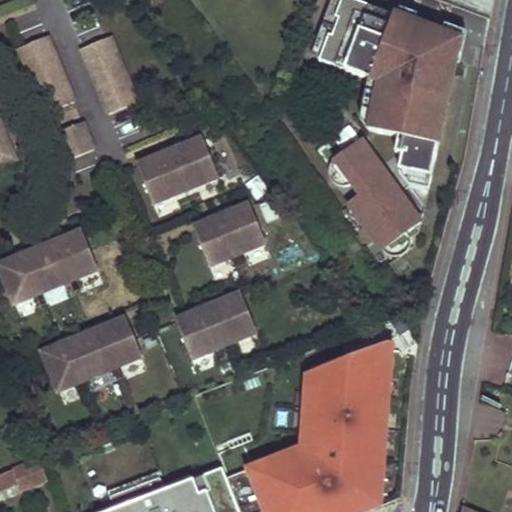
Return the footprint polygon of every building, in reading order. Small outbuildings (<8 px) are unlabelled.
[(412,184),(431,188),(465,33),(446,27),(444,32),(411,20),(409,19),(406,19),(404,20),(403,21),(402,22),(400,25),(396,36),(391,33),(398,15),(358,0),(342,0),(337,17),(340,17),(334,35),(331,34),(321,60),(371,77),(374,79),(375,76),(382,78),(372,129),(402,136),(408,137),(405,153),(401,170),(412,184)] [(49,38),(20,49),(47,115),(75,103),(49,38)] [(111,39),(83,51),(110,116),(138,104),(111,39)] [(374,79),(371,77),(362,117),(372,129),(382,78),(375,76),(374,79)] [(0,121),(0,120),(0,166),(16,160),(0,121)] [(83,124),(56,136),(67,162),(94,151),(83,124)] [(405,153),(408,137),(402,136),(398,152),(405,153)] [(361,139),(337,158),(336,159),(334,159),(333,162),(332,163),(332,165),(331,167),(331,169),(331,171),(331,173),(331,175),(333,178),(335,180),(336,182),(337,182),(339,183),(341,185),(343,185),(345,186),(347,185),(349,185),(351,185),(352,184),(354,184),(356,183),(363,193),(351,203),(386,249),(387,250),(388,251),(390,252),(391,253),(393,254),(395,255),(397,255),(399,255),(401,255),(402,255),(404,254),(406,254),(407,253),(409,251),(410,249),(411,248),(412,247),(413,244),(413,243),(413,240),(413,239),(413,237),(413,235),(412,233),(411,232),(410,231),(423,222),(414,209),(411,212),(404,201),(406,199),(389,175),(385,177),(378,168),(381,165),(361,139)] [(183,150),(171,155),(186,192),(218,178),(203,141),(183,150)] [(180,143),(168,148),(171,155),(183,150),(180,143)] [(156,153),(159,160),(171,155),(168,148),(156,153)] [(159,160),(138,168),(153,205),(186,192),(171,155),(159,160)] [(220,213),(222,219),(235,214),(232,207),(220,213)] [(235,214),(222,219),(237,256),(265,245),(251,208),(235,214)] [(208,218),(210,225),(222,219),(220,213),(208,218)] [(195,231),(210,268),(237,256),(222,219),(210,225),(195,231)] [(56,240),(44,245),(46,251),(59,246),(56,240)] [(59,246),(46,251),(61,288),(89,277),(74,240),(59,246)] [(31,250),(34,257),(46,251),(44,245),(31,250)] [(34,257),(22,261),(36,298),(61,288),(46,251),(34,257)] [(5,260),(8,267),(22,261),(19,255),(5,260)] [(8,267),(0,269),(0,294),(6,310),(36,298),(22,261),(8,267)] [(208,286),(236,279),(234,269),(205,276),(208,286)] [(222,306),(209,311),(224,347),(257,334),(241,297),(222,306)] [(219,299),(206,304),(209,311),(222,306),(219,299)] [(194,309),(197,316),(209,311),(206,304),(194,309)] [(192,361),(224,347),(209,311),(197,316),(177,324),(192,361)] [(96,326),(99,333),(111,328),(109,321),(96,326)] [(111,328),(99,333),(113,370),(141,358),(127,322),(111,328)] [(84,331),(87,338),(99,333),(96,326),(84,331)] [(261,511),(361,511),(382,505),(394,331),(301,361),(296,439),(243,456),(261,511)] [(87,338),(71,344),(86,381),(113,370),(99,333),(87,338)] [(54,343),(56,350),(71,344),(68,337),(54,343)] [(56,350),(44,355),(58,391),(86,381),(71,344),(56,350)] [(158,401),(178,397),(175,380),(155,384),(158,401)] [(13,470),(16,479),(21,492),(48,482),(39,459),(13,469),(13,470)] [(2,475),(5,482),(16,479),(13,470),(2,475)] [(215,511),(201,471),(82,511),(215,511)]
